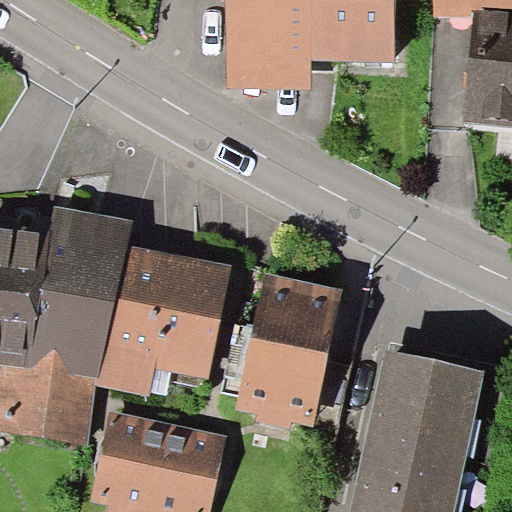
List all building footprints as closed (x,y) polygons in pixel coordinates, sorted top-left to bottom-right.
[(272,61),(306,62),(307,0),(224,0),(224,87),(271,88),(272,61)] [(307,0),(306,62),(389,65),(391,0),(307,0)] [(462,123),(511,128),(511,0),(479,0),(472,3),(462,123)] [(91,379),(93,379),(119,261),(0,242),(0,367),(6,368),(0,414),(0,435),(81,447),(91,379)] [(168,269),(119,261),(93,379),(92,386),(144,397),(150,367),(203,379),(224,279),(168,269)] [(331,311),(262,296),(239,404),(308,419),(331,311)] [(463,511),(488,379),(391,361),(362,511),(463,511)] [(93,503),(134,511),(201,511),(216,447),(110,424),(93,503)]
